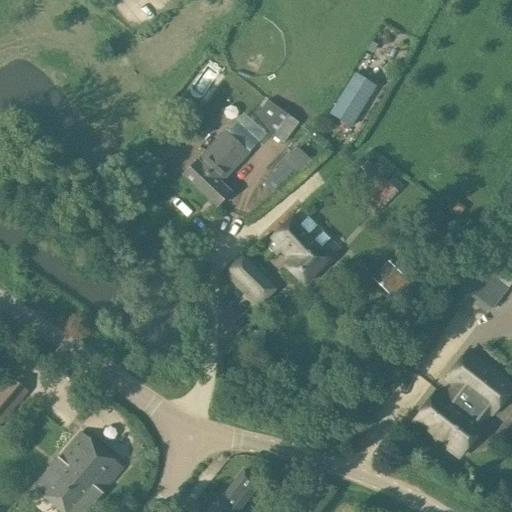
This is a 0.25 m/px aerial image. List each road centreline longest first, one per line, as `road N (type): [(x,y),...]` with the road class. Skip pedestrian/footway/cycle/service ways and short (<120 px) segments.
road 1 (unclassified): [(436,511),(356,474),(190,438)]
road 2 (tertiary): [(190,438),(0,299)]
